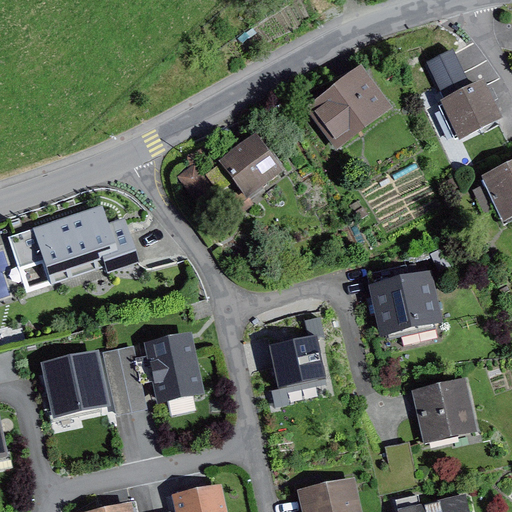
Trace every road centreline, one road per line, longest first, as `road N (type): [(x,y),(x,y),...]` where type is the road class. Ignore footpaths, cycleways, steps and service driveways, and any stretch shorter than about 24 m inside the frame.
road 1 (residential): [(267,511),(214,274),(122,156)]
road 2 (unclassified): [(452,0),(349,34),(122,156)]
road 3 (unclassified): [(122,156),(0,204)]
